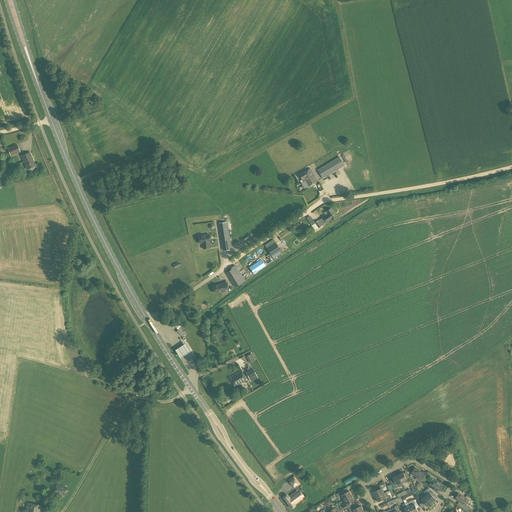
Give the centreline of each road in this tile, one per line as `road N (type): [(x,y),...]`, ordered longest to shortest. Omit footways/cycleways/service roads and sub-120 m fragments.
road 1 (unclassified): [(147,321),(320,203),(511,167)]
road 2 (primary): [(147,321),(75,181),(10,0)]
road 3 (primary): [(281,511),(235,457),(147,321)]
